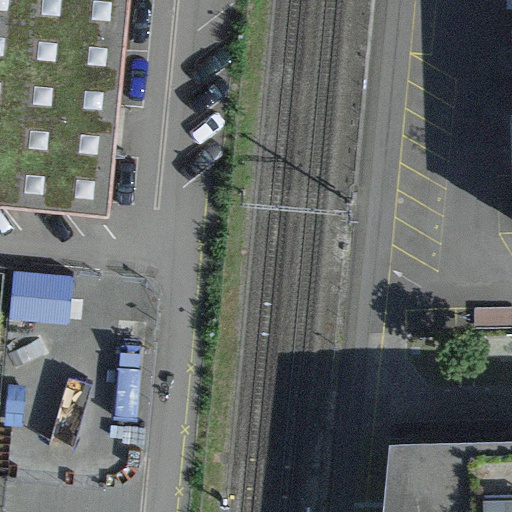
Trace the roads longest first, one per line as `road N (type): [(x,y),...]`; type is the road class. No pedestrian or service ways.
road 1 (residential): [(175,256),(195,0)]
road 2 (residential): [(153,511),(175,256)]
road 3 (residential): [(0,241),(175,256)]
